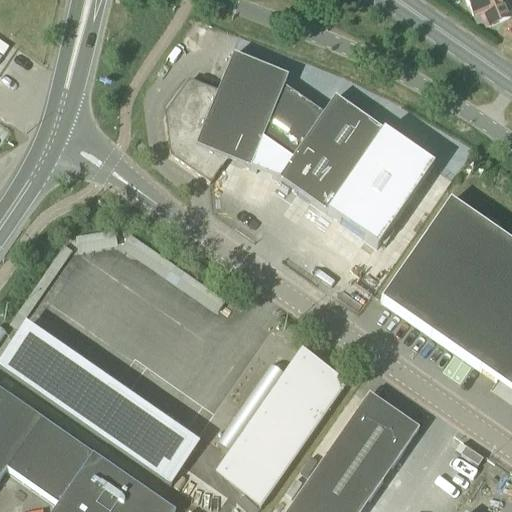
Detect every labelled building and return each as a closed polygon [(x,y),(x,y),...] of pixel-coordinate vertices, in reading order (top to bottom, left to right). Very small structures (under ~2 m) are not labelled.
[(486,30),(510,20),(502,1),(496,3),(494,0),(463,0),(472,20),(480,17),(486,30)] [(325,218),(382,136),(333,102),(322,119),(282,92),(286,82),(231,59),(216,96),(212,95),(213,94),(188,84),(163,118),(169,160),(209,188),(222,169),(220,167),(221,163),(248,174),(261,144),(290,164),(276,184),(325,218)] [(407,201),(396,223),(412,231),(423,209),(407,201)] [(511,249),(448,205),(379,305),(511,397),(511,249)] [(79,249),(119,247),(118,233),(79,235),(79,249)] [(22,332),(0,363),(0,368),(145,472),(169,438),(22,332)] [(257,511),(259,511),(345,389),(301,367),(286,387),(281,383),(283,379),(269,370),(214,448),(228,458),(231,454),(237,458),(223,479),(257,511)] [(167,511),(40,424),(0,396),(0,482),(5,475),(55,511),(54,511),(167,511)] [(363,511),(417,435),(367,400),(289,511),(363,511)] [(422,440),(400,470),(428,490),(449,459),(422,440)] [(461,456),(476,470),(485,460),(471,446),(461,456)]
